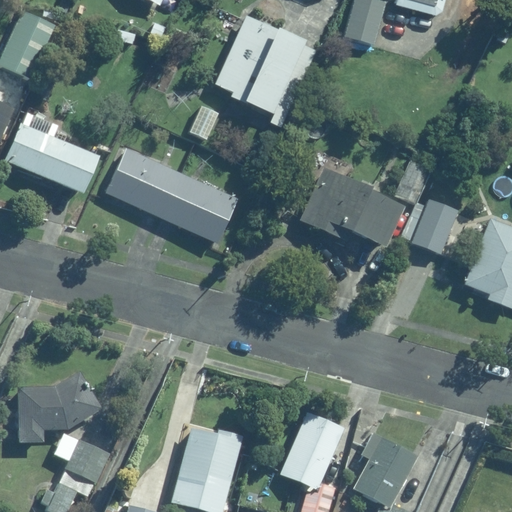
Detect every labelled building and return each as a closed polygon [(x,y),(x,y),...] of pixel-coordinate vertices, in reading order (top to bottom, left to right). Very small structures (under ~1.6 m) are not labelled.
[(140,0),(160,10),(164,0),(140,0)] [(369,47),(380,5),(362,0),(354,0),(344,40),(369,47)] [(442,0),(394,0),(393,6),(438,18),(442,0)] [(65,31),(20,11),(0,56),(0,66),(42,85),(65,31)] [(319,55),(246,17),(209,87),(271,119),(266,128),(278,134),(319,55)] [(0,145),(14,114),(0,107),(0,145)] [(217,117),(198,110),(187,138),(206,145),(217,117)] [(100,160),(46,136),(49,129),(31,121),(28,128),(22,126),(5,165),(83,200),(100,160)] [(234,204),(123,149),(101,193),(212,248),(234,204)] [(427,169),(409,161),(394,198),(413,205),(427,169)] [(395,209),(323,171),(296,222),(340,246),(347,232),(375,246),(395,209)] [(458,221),(426,206),(409,242),(440,257),(458,221)] [(461,288),(482,295),(479,304),(508,314),(511,304),(511,229),(486,220),(461,288)] [(53,389),(13,388),(14,431),(66,434),(97,414),(81,377),(53,389)] [(340,435),(300,419),(274,481),(312,499),(340,435)] [(221,511),(239,440),(188,427),(169,504),(199,511),(221,511)] [(103,456),(60,435),(59,435),(48,457),(65,465),(62,471),(90,485),(103,456)] [(385,511),(414,459),(371,437),(356,460),(365,466),(348,496),(378,511),(385,511)] [(63,511),(72,493),(55,486),(51,496),(40,492),(33,507),(43,511),(63,511)] [(327,511),(333,494),(319,488),(312,501),(303,497),(299,511),(327,511)]
